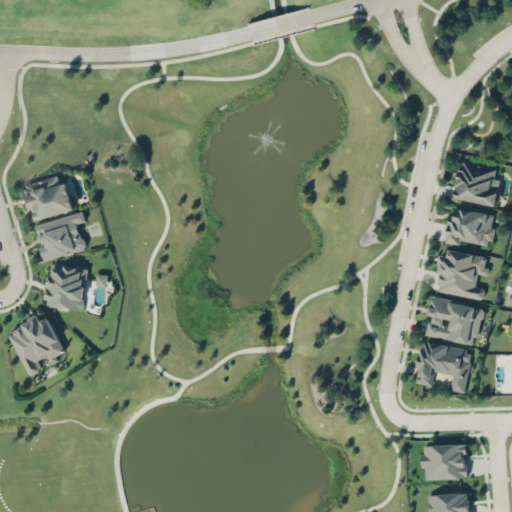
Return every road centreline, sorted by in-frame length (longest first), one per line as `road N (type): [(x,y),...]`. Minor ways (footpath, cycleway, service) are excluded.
road 1 (residential): [(393,412),(390,353),(440,123),(451,92),(511,39)]
road 2 (secondary): [(0,49),(142,51),(253,32)]
road 3 (residential): [(511,419),(419,422),(393,412)]
